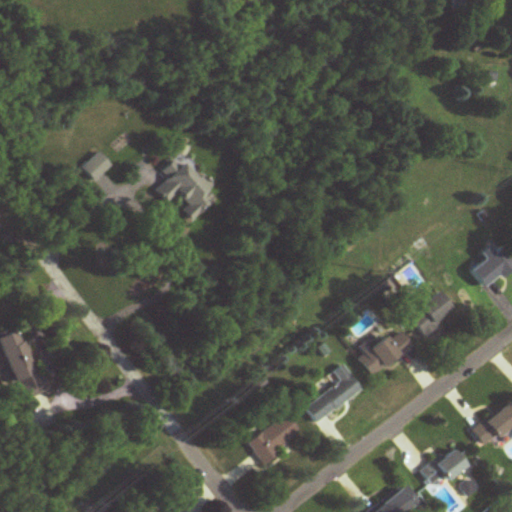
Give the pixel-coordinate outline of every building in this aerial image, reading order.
[(450,0),(451,13),(462,13),(461,0),(450,0)] [(91,183),(107,167),(94,153),(77,170),(91,183)] [(151,192),(163,205),(174,195),(185,208),(178,213),(188,223),(212,202),(174,159),(158,173),(164,180),(151,192)] [(483,291),(511,267),(492,244),(464,267),(483,291)] [(451,313),(435,293),(404,319),(421,338),(451,313)] [(0,359),(18,404),(43,394),(18,330),(0,336),(0,359)] [(355,349),(360,355),(353,361),(369,380),(408,347),(394,330),(369,351),(362,343),(355,349)] [(358,393),(340,366),(330,373),(337,384),(301,408),(312,425),(358,393)] [(511,434),(511,410),(507,403),(468,431),(481,449),(508,429),(511,434)] [(244,444),(258,465),(299,437),(284,416),(244,444)] [(464,469),(450,451),(418,475),(427,487),(439,477),(444,484),(464,469)] [(406,511),(417,504),(403,487),(371,511),(406,511)]
